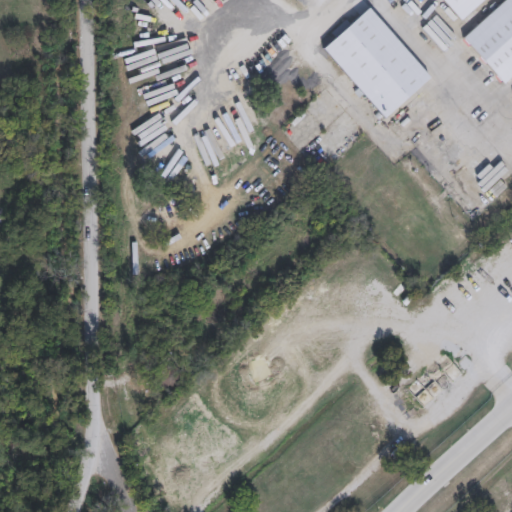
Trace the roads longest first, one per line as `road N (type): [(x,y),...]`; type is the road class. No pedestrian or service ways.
road 1 (residential): [(89,0),(96,418),(95,450),(73,511)]
road 2 (tertiary): [(511,406),(394,511)]
